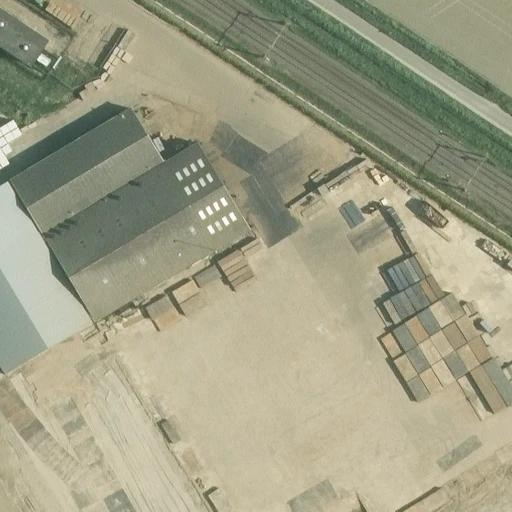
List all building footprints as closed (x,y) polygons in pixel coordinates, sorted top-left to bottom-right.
[(43,48),(46,43),(0,12),(0,45),(31,66),(32,65),(43,48)] [(75,35),(83,25),(65,12),(58,22),(75,35)] [(131,110),(11,182),(0,188),(0,365),(6,376),(250,230),(198,144),(164,165),(131,110)] [(482,304),(498,280),(324,164),(309,188),(482,304)] [(278,249),(276,244),(273,245),(269,231),(252,235),(258,255),(278,249)] [(385,256),(378,267),(397,278),(404,267),(385,256)] [(511,289),(506,285),(488,313),(511,328),(511,289)]
